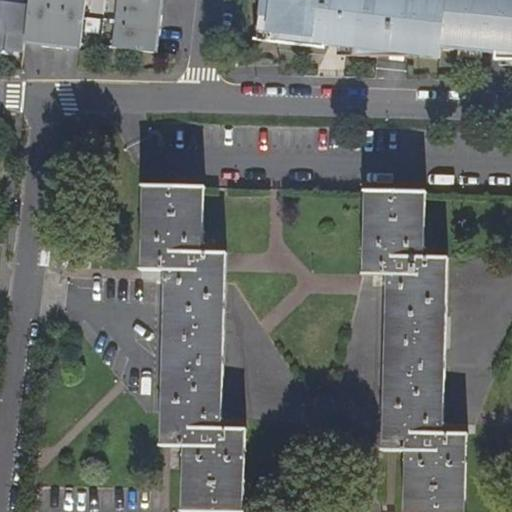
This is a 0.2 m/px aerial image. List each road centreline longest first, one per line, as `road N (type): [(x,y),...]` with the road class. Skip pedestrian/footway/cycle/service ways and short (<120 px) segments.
road 1 (residential): [(46,98),(0,497)]
road 2 (residential): [(511,108),(197,100)]
road 3 (residential): [(197,100),(46,98)]
